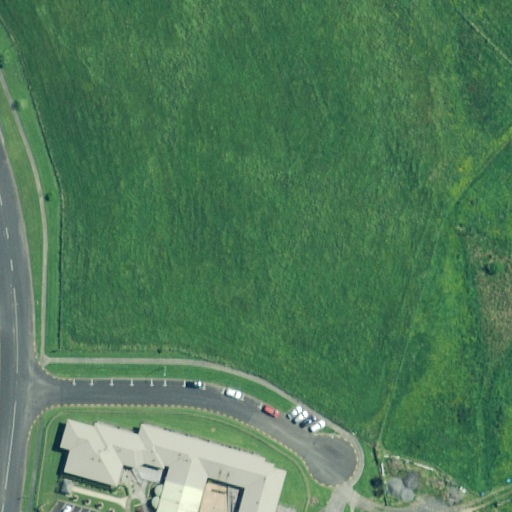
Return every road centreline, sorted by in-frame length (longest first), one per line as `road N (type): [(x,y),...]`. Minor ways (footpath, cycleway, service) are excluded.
road 1 (residential): [(330,460),(266,418),(208,399),(160,389),(17,386)]
road 2 (residential): [(0,212),(17,386)]
road 3 (residential): [(17,386),(0,511)]
